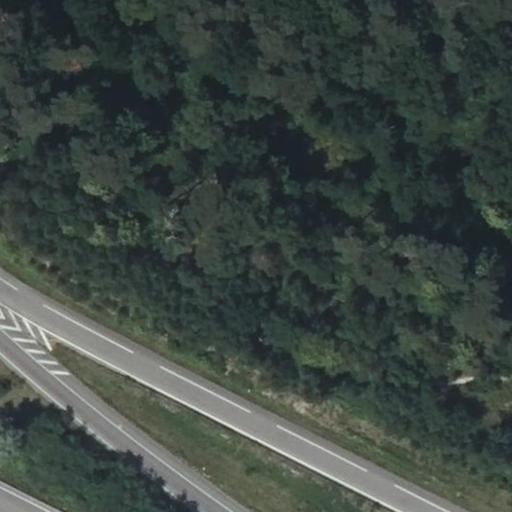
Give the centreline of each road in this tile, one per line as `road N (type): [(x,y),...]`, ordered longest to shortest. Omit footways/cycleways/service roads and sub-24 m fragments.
road 1 (trunk): [(423,511),(77,336),(0,288)]
road 2 (trunk): [(224,511),(0,338)]
